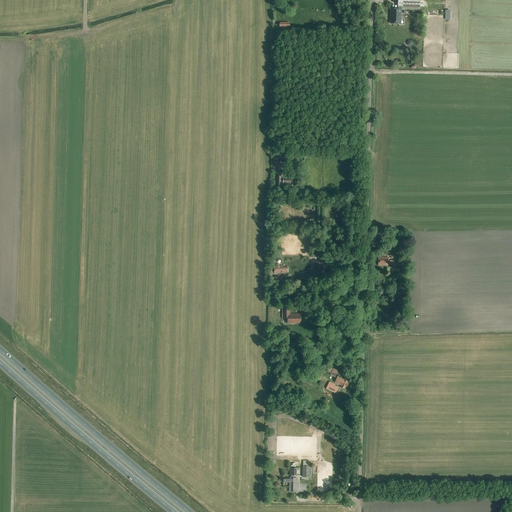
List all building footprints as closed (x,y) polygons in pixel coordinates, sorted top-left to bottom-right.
[(400,24),(401,7),(420,7),(419,0),(397,0),(398,7),(398,10),(391,9),(391,23),(400,24)] [(292,186),(293,179),(283,179),(283,176),(277,176),(276,185),(292,186)] [(389,257),(378,257),(378,265),(393,266),(393,261),(389,261),(389,257)] [(311,271),(311,274),(299,275),(300,281),(301,281),(301,283),(317,282),(317,280),(318,280),(318,271),(311,271)] [(300,315),(290,315),(290,309),(282,309),(282,318),(289,318),(289,323),(300,323),(300,321),(301,321),(301,317),(300,317),(300,315)] [(330,375),(335,377),(338,371),(333,369),(329,367),(327,372),(331,374),(330,375)] [(33,374),(31,376),(49,392),(51,390),(33,374)] [(344,380),(337,377),(335,382),(341,386),(341,387),(344,389),(345,386),(347,387),(349,383),(347,383),(348,380),(345,378),(344,380)] [(326,389),(336,393),(338,388),(335,386),(335,385),(329,382),(326,389)] [(302,467),(302,470),(302,478),(309,478),(309,475),(312,475),(312,468),(309,468),(309,467),(302,467)] [(291,478),(283,478),(283,481),(288,481),(288,482),(289,482),(289,492),(295,492),(295,487),(296,487),(297,478),(294,478),(294,475),(296,475),(296,468),(289,468),(289,475),(291,475),(291,478)]
